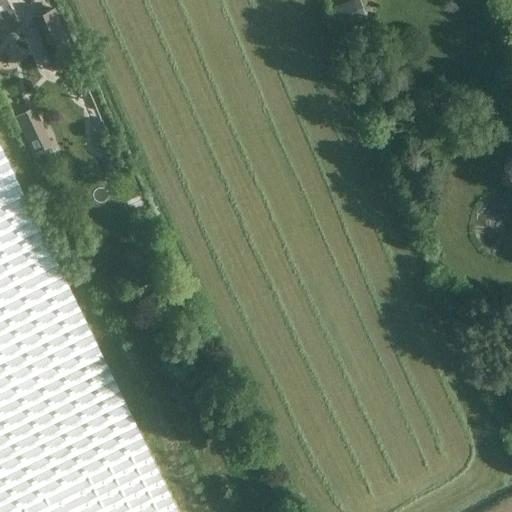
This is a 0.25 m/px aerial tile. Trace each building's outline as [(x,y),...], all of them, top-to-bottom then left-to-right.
[(7,0),(0,0),(0,34),(20,25),(7,0)] [(338,30),(367,18),(359,0),(349,0),(329,9),(338,30)] [(72,48),(55,7),(31,17),(49,58),(72,48)] [(50,144),(33,107),(16,115),(33,152),(50,144)] [(0,511),(179,511),(0,140),(0,511)] [(102,146),(112,170),(127,164),(117,140),(102,146)] [(486,385),(487,385),(495,401),(511,391),(511,370),(498,346),(472,359),(486,385)] [(224,375),(204,383),(211,399),(232,390),(224,375)]
